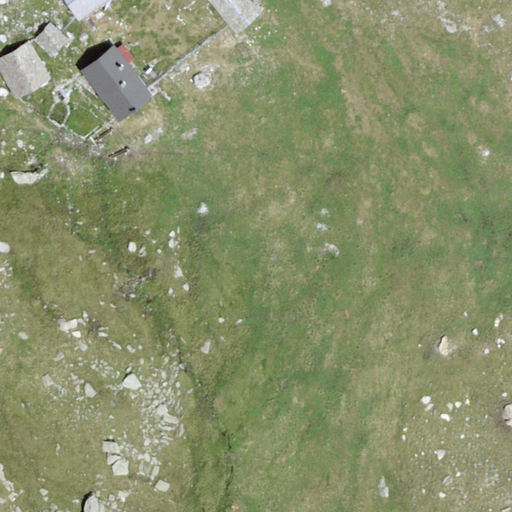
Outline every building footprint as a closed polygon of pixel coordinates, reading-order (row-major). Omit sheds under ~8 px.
[(63,0),(79,22),(111,0),(63,0)] [(255,0),(208,0),(237,34),(264,10),(255,0)] [(70,41),(50,24),(34,42),(53,59),(70,41)] [(28,46),(0,59),(0,69),(14,97),(46,81),(28,46)] [(154,98),(114,48),(80,75),(121,125),(154,98)]
